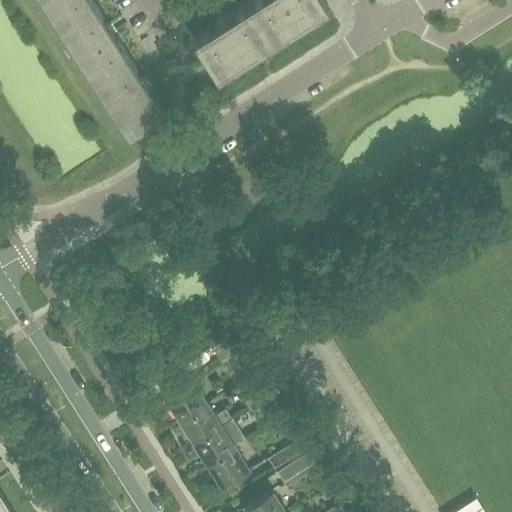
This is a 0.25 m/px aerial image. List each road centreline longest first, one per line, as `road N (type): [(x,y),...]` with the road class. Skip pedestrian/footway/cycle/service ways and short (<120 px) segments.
road 1 (residential): [(0,266),(379,26)]
road 2 (primary): [(150,511),(0,280)]
road 3 (primary): [(0,343),(113,511)]
road 4 (residential): [(400,13),(451,42),(511,3)]
